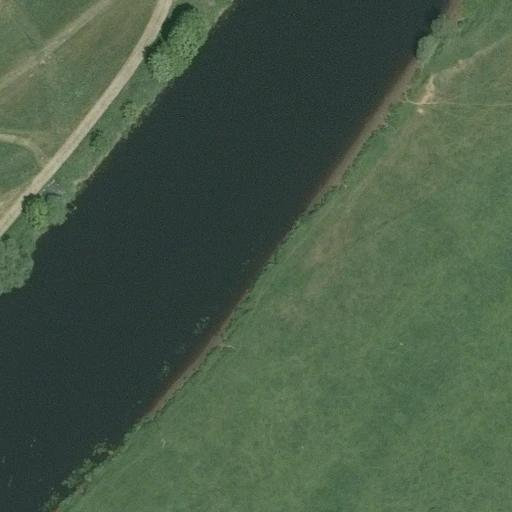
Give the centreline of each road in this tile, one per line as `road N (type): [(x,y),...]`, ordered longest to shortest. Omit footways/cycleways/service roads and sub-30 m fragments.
road 1 (track): [(168,0),(110,95),(0,227)]
road 2 (track): [(0,83),(107,0)]
